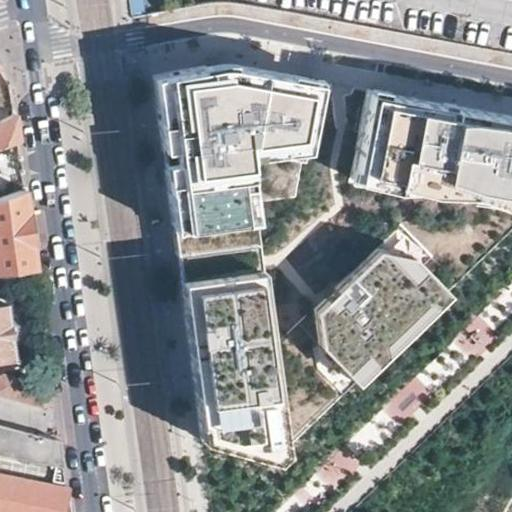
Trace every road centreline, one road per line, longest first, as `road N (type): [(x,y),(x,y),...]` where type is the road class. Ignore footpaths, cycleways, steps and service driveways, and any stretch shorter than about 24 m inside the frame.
road 1 (residential): [(511,82),(241,30),(95,52),(62,46),(26,25)]
road 2 (residential): [(94,511),(26,25)]
